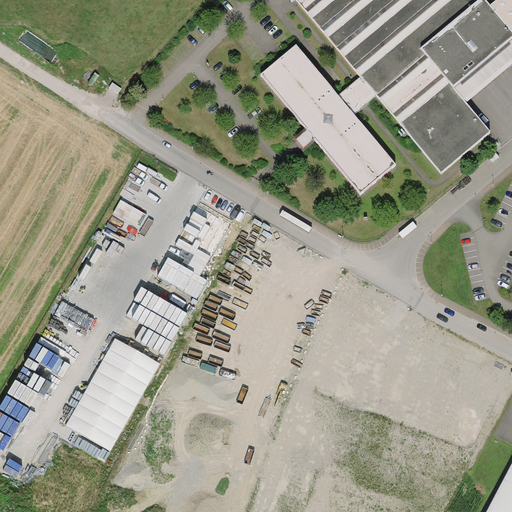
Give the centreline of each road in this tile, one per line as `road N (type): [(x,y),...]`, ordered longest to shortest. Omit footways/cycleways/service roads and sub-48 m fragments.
road 1 (residential): [(108,115),(374,277)]
road 2 (residential): [(374,277),(511,159)]
road 3 (residential): [(374,277),(511,347)]
road 4 (track): [(0,48),(108,115)]
